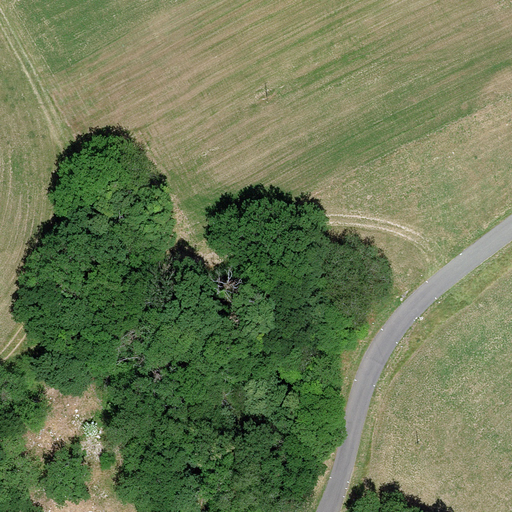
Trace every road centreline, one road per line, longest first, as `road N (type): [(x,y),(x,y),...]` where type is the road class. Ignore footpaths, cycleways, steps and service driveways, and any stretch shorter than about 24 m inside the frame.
road 1 (track): [(0,11),(72,158),(73,193),(60,266),(0,355)]
road 2 (tertiary): [(326,511),(368,367),(396,320),(511,226)]
